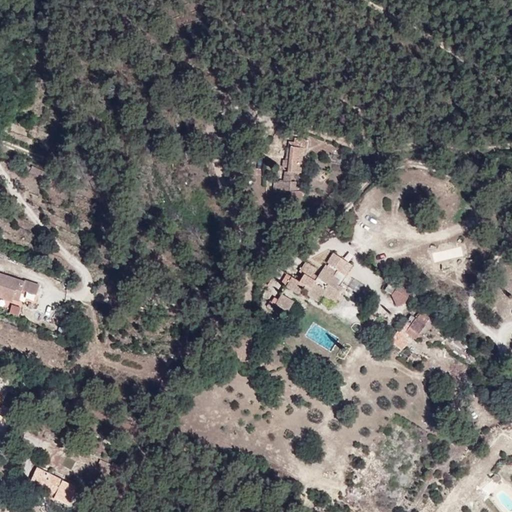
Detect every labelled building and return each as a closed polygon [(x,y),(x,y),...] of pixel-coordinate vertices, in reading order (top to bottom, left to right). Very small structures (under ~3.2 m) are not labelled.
[(304,157),(305,133),(309,132),(309,122),(294,123),(294,132),(292,132),(291,160),(287,161),(287,166),(301,165),(301,157),(304,157)] [(301,177),(301,165),(287,166),(278,167),(279,178),(295,177),(301,177)] [(286,278),(308,292),(313,284),(325,293),(334,278),(329,274),(331,271),(326,267),(330,260),(338,266),(345,255),(325,241),(308,267),(297,260),(290,271),(283,267),(279,274),(286,278)] [(28,260),(0,251),(0,278),(1,279),(6,265),(12,267),(24,272),(28,260)] [(7,280),(12,267),(6,265),(1,279),(7,280)] [(380,282),(389,273),(379,266),(372,276),(380,282)] [(391,290),(398,279),(389,273),(380,282),(385,292),(391,290)] [(286,278),(279,274),(273,284),(280,288),(286,278)] [(0,290),(7,293),(11,282),(1,279),(0,283),(0,290)] [(279,303),(286,292),(280,288),(273,284),(266,295),(279,303)] [(400,307),(411,295),(401,285),(389,296),(400,307)] [(61,292),(49,288),(47,297),(59,301),(61,292)] [(422,307),(423,306),(413,300),(409,307),(405,305),(393,325),(401,330),(405,325),(411,329),(415,320),(422,307)] [(9,313),(18,315),(20,307),(11,305),(9,313)] [(424,318),(428,311),(422,307),(415,320),(419,322),(422,317),(424,318)] [(393,325),(387,321),(380,331),(397,344),(404,333),(401,330),(393,325)] [(316,342),(324,329),(312,322),(305,335),(316,342)] [(72,470),(35,453),(30,464),(65,484),(72,470)] [(65,484),(30,464),(28,468),(50,478),(47,483),(63,490),(65,484)] [(50,478),(36,472),(34,477),(47,483),(50,478)]
